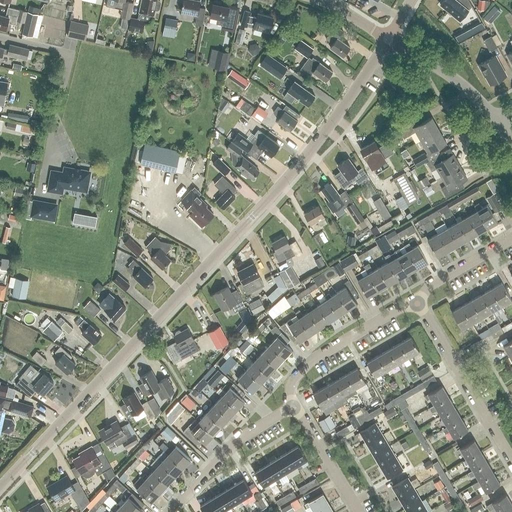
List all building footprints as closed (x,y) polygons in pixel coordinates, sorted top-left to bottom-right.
[(116,0),(114,9),(122,11),(120,18),(122,18),(120,29),(126,30),(129,19),(130,20),(133,4),(124,2),(124,1),(124,0),(116,0)] [(141,0),(139,13),(140,13),(138,20),(145,21),(147,22),(150,20),(151,15),(154,16),(155,10),(157,10),(159,9),(161,3),(159,1),(157,1),(157,0),(141,0)] [(183,0),(181,11),(197,14),(195,25),(202,26),(205,9),(199,8),(200,1),(195,0),(183,0)] [(444,0),(440,5),(460,21),(472,6),(468,0),(444,0)] [(483,0),(479,0),(478,8),(486,10),(488,1),(483,0)] [(218,18),(216,24),(222,25),(222,27),(232,29),(235,17),(227,16),(229,7),(213,4),(210,17),(218,18)] [(10,31),(12,24),(15,25),(16,21),(24,23),(27,12),(19,10),(8,7),(6,17),(0,15),(0,28),(6,30),(10,31)] [(484,19),(490,24),(500,12),(494,7),(484,19)] [(247,27),(248,22),(255,24),(253,28),(269,33),(273,18),(258,13),(256,18),(250,16),(251,13),(245,11),(241,25),(247,27)] [(22,34),(33,37),(38,15),(27,12),(22,34)] [(142,33),(145,21),(138,20),(131,18),(128,30),(142,33)] [(165,20),(163,29),(176,31),(177,22),(165,20)] [(89,25),(71,21),(67,37),(85,41),(89,25)] [(343,57),(350,47),(338,39),(343,32),(332,24),(327,31),(330,34),(326,39),(333,44),(330,48),(343,57)] [(242,45),(246,31),(239,29),(236,43),(242,45)] [(454,36),(458,43),(464,39),(460,32),(454,36)] [(497,48),(491,36),(483,40),(489,52),(497,48)] [(295,49),(307,58),(313,49),(301,41),(295,49)] [(0,62),(2,53),(7,55),(26,60),(29,50),(10,45),(8,50),(3,49),(4,49),(0,47),(0,62)] [(224,70),(228,53),(219,51),(215,68),(224,70)] [(287,69),(267,55),(260,64),(280,78),(287,69)] [(506,76),(495,56),(479,65),(483,73),(484,72),(491,84),(506,76)] [(312,60),(309,58),(301,69),(311,76),(313,73),(325,81),(332,72),(320,62),(320,63),(313,58),(312,60)] [(234,79),(240,83),(243,78),(238,74),(234,79)] [(302,87),(295,82),(288,91),(288,92),(284,97),(291,103),(295,97),(308,106),(315,96),(302,87)] [(241,107),(240,109),(246,113),(251,105),(245,101),(241,107)] [(251,105),(246,113),(251,116),(261,122),(266,116),(256,109),(251,105)] [(278,107),(273,113),(280,117),(277,121),(290,130),(297,120),(295,119),(294,118),(298,113),(288,106),(284,111),(282,110),(278,107)] [(240,109),(239,110),(260,124),(261,122),(251,116),(246,113),(240,109)] [(419,118),(399,129),(405,138),(415,132),(420,141),(439,130),(432,117),(422,123),(419,118)] [(32,128),(8,122),(6,129),(31,134),(32,128)] [(238,133),(232,141),(247,152),(256,159),(263,150),(271,156),(279,145),(266,135),(259,130),(250,141),(238,133)] [(446,143),(439,130),(420,141),(428,154),(437,149),(446,143)] [(215,147),(220,144),(218,139),(218,137),(212,141),(215,147)] [(233,164),(242,172),(241,173),(247,177),(248,176),(249,176),(252,179),(259,171),(255,168),(255,167),(243,156),(242,157),(239,154),(242,150),(231,141),(226,148),(234,154),(231,157),(233,164)] [(385,160),(384,159),(393,153),(387,143),(378,148),(374,141),(361,149),(367,160),(372,168),(385,160)] [(140,163),(175,172),(180,151),(145,142),(140,163)] [(412,160),(417,168),(429,161),(424,153),(412,160)] [(446,159),(443,153),(426,163),(431,172),(437,169),(441,177),(460,167),(453,155),(446,159)] [(224,175),(231,169),(219,157),(212,164),(224,175)] [(358,184),(368,177),(362,168),(358,171),(357,171),(348,158),(338,166),(341,171),(335,175),(334,174),(333,174),(344,189),(345,189),(341,184),(352,176),(358,184)] [(467,179),(460,167),(441,177),(446,186),(441,189),(446,198),(464,188),(460,183),(467,179)] [(88,181),(89,173),(87,172),(88,171),(81,170),(81,171),(65,168),(64,174),(63,174),(63,173),(53,171),(53,172),(52,172),(49,190),(61,192),(62,186),(86,191),(86,188),(88,188),(89,182),(88,181)] [(394,179),(398,187),(408,181),(404,173),(394,179)] [(232,194),(236,189),(222,176),(214,184),(223,193),(216,201),(224,209),(235,197),(232,194)] [(416,181),(420,189),(428,184),(423,176),(416,181)] [(493,193),(498,190),(493,178),(488,181),(493,193)] [(411,180),(409,182),(414,189),(415,192),(417,191),(411,180)] [(321,190),(330,201),(327,204),(333,212),(344,204),(338,196),(339,195),(331,183),(321,190)] [(23,189),(16,187),(14,195),(25,198),(28,187),(24,186),(23,189)] [(423,188),(424,190),(423,190),(427,197),(432,194),(428,188),(427,186),(423,188)] [(470,198),(480,192),(477,188),(467,193),(470,198)] [(419,198),(414,189),(403,196),(408,204),(419,198)] [(203,202),(192,190),(183,199),(193,209),(195,207),(196,208),(190,215),(202,226),(204,223),(204,224),(213,214),(202,203),(203,202)] [(463,202),(470,198),(467,193),(461,197),(463,202)] [(495,213),(502,209),(493,194),(487,198),(495,213)] [(380,197),(373,201),(384,219),(391,215),(380,197)] [(451,203),(453,207),(460,204),(457,199),(451,203)] [(32,215),(53,219),(56,206),(34,202),(32,215)] [(364,219),(353,202),(346,207),(357,224),(364,219)] [(487,228),(497,222),(487,205),(482,208),(480,205),(479,203),(474,206),(477,211),(487,228)] [(441,209),(444,213),(450,209),(448,205),(441,209)] [(317,220),(321,226),(327,223),(323,217),(324,216),(318,206),(305,214),(310,224),(317,220)] [(431,214),(434,219),(440,215),(438,210),(431,214)] [(477,234),(487,228),(477,211),(467,217),(477,234)] [(430,221),(428,216),(421,220),(424,225),(430,221)] [(467,240),(477,234),(467,217),(462,220),(460,216),(455,219),(457,222),(467,240)] [(84,225),(95,227),(97,219),(86,217),(84,225)] [(467,240),(457,222),(448,228),(457,245),(467,240)] [(378,228),(376,226),(370,229),(373,236),(380,232),(378,228)] [(403,236),(410,233),(407,228),(401,232),(403,236)] [(438,234),(448,251),(457,245),(448,228),(447,228),(438,234)] [(328,241),(323,232),(312,238),(317,247),(328,241)] [(391,238),(393,242),(400,238),(397,234),(391,238)] [(438,257),(448,251),(438,234),(427,240),(438,257)] [(392,247),(390,244),(387,239),(385,235),(375,240),(377,245),(380,250),(382,253),(392,247)] [(273,253),(278,262),(285,258),(286,259),(295,255),(290,246),(284,236),(272,243),(276,251),(273,253)] [(355,245),(356,237),(348,236),(347,244),(355,245)] [(160,242),(155,237),(146,247),(154,254),(150,258),(162,269),(170,260),(165,255),(166,253),(169,250),(169,245),(170,245),(170,244),(160,242)] [(142,250),(129,238),(124,244),(137,256),(142,250)] [(404,246),(407,251),(417,269),(427,263),(417,245),(412,248),(409,243),(404,246)] [(374,253),(380,250),(377,245),(371,249),(374,253)] [(407,274),(417,269),(407,251),(402,254),(399,249),(394,251),(397,257),(407,274)] [(361,254),(364,259),(370,255),(368,251),(361,254)] [(359,264),(352,254),(340,261),(346,272),(359,264)] [(397,280),(407,274),(397,257),(392,260),(389,254),(384,257),(387,263),(397,280)] [(321,257),(315,261),(319,268),(325,265),(321,257)] [(142,268),(137,263),(133,260),(128,265),(137,273),(133,276),(145,287),(153,278),(142,267),(142,268)] [(333,266),(339,276),(344,273),(338,263),(333,266)] [(387,263),(378,268),(387,286),(397,280),(387,263)] [(363,267),(368,274),(378,292),(387,286),(378,268),(373,271),(368,264),(363,267)] [(238,272),(241,279),(239,280),(247,294),(264,285),(256,271),(257,270),(256,269),(255,269),(253,265),(238,272)] [(279,272),(289,288),(300,282),(290,266),(289,267),(279,272)] [(322,273),(327,280),(337,274),(332,267),(322,273)] [(368,297),(378,292),(368,274),(363,277),(360,272),(355,275),(368,297)] [(318,287),(327,280),(322,273),(313,279),(318,287)] [(118,274),(112,281),(124,292),(130,284),(118,274)] [(9,287),(13,288),(12,296),(26,299),(29,281),(11,277),(9,287)] [(336,293),(347,310),(357,303),(354,299),(358,296),(348,281),(343,284),(345,287),(336,293)] [(312,291),(318,288),(315,283),(309,287),(312,291)] [(502,283),(491,289),(502,306),(511,300),(502,283)] [(233,297),(227,287),(214,294),(223,310),(231,306),(235,313),(246,307),(239,294),(233,297)] [(303,297),(309,293),(306,289),(300,293),(303,297)] [(502,306),(491,289),(482,294),(492,312),(502,306)] [(117,301),(112,297),(108,293),(99,304),(107,312),(115,320),(126,308),(117,301)] [(338,316),(347,310),(336,293),(331,297),(329,293),(324,296),(327,300),(338,316)] [(482,294),(472,300),(482,318),(487,314),(489,318),(493,315),(491,312),(492,312),(482,294)] [(300,300),(296,295),(290,299),(293,304),(300,300)] [(83,308),(94,317),(101,310),(90,300),(83,308)] [(260,300),(248,306),(252,315),(264,309),(260,300)] [(327,300),(317,306),(328,323),(338,316),(327,300)] [(482,318),(472,300),(462,306),(472,323),(482,318)] [(280,312),(290,306),(287,301),(277,308),(280,312)] [(319,329),(328,323),(317,306),(312,309),(311,307),(307,310),(308,312),(319,329)] [(462,329),(472,323),(462,306),(452,312),(462,329)] [(244,320),(237,328),(242,333),(251,323),(253,322),(247,309),(240,312),(244,320)] [(299,318),(298,319),(309,335),(319,329),(308,312),(302,316),(299,311),(295,313),(299,318)] [(69,333),(73,328),(61,317),(57,322),(69,333)] [(78,326),(80,324),(83,320),(80,317),(75,323),(78,326)] [(47,318),(41,324),(45,328),(43,330),(54,341),(63,331),(52,321),(51,322),(47,318)] [(84,319),(80,324),(85,330),(82,333),(93,344),(101,335),(90,324),(90,325),(84,319)] [(300,342),(309,335),(298,319),(293,322),(291,319),(280,326),(291,339),(296,336),(300,342)] [(261,333),(266,327),(262,323),(257,329),(261,333)] [(504,333),(510,329),(508,325),(501,329),(504,333)] [(219,326),(208,333),(217,349),(228,343),(219,326)] [(172,344),(165,348),(174,363),(192,353),(187,344),(194,340),(188,328),(181,332),(180,331),(179,331),(176,332),(176,334),(176,335),(174,336),(178,343),(173,345),(172,344)] [(494,339),(500,335),(498,330),(491,334),(494,339)] [(251,344),(258,336),(254,332),(247,340),(251,344)] [(490,340),(488,336),(481,340),(483,345),(490,340)] [(277,337),(269,345),(284,359),(292,350),(277,337)] [(415,360),(412,355),(419,351),(411,337),(400,343),(408,358),(410,362),(415,360)] [(511,339),(503,345),(510,357),(511,355),(511,339)] [(247,340),(239,349),(243,352),(251,344),(247,340)] [(400,343),(389,350),(397,364),(408,358),(400,343)] [(284,359),(269,345),(261,354),(276,367),(284,359)] [(55,352),(60,357),(55,363),(67,373),(75,364),(69,359),(71,357),(72,357),(60,347),(55,352)] [(389,350),(378,356),(386,370),(390,377),(394,374),(392,370),(393,370),(392,367),(397,364),(389,350)] [(31,357),(41,366),(47,360),(37,351),(31,357)] [(268,376),(276,367),(261,354),(253,362),(268,376)] [(378,356),(367,362),(375,377),(386,370),(378,356)] [(231,357),(226,363),(230,367),(235,361),(231,357)] [(260,384),(268,376),(253,362),(246,370),(260,384)] [(357,368),(346,374),(354,389),(366,382),(357,368)] [(419,373),(422,379),(431,374),(427,368),(419,373)] [(43,395),(54,383),(39,370),(26,385),(20,380),(16,384),(30,397),(37,389),(43,395)] [(253,393),(260,384),(246,370),(238,379),(253,393)] [(158,383),(151,371),(140,377),(143,383),(139,385),(145,396),(156,389),(162,400),(174,392),(166,378),(158,383)] [(357,393),(354,389),(346,374),(335,381),(343,395),(346,399),(357,393)] [(434,376),(424,382),(427,387),(436,381),(434,376)] [(341,406),(339,402),(337,399),(343,395),(335,381),(324,387),(333,402),(336,409),(341,406)] [(415,394),(427,387),(424,382),(412,389),(415,394)] [(204,387),(199,383),(195,387),(200,391),(204,387)] [(217,391),(222,396),(236,410),(244,401),(241,399),(245,394),(233,384),(225,393),(220,388),(217,391)] [(428,394),(434,405),(449,397),(442,386),(428,394)] [(326,405),(333,402),(324,387),(313,394),(325,414),(329,411),(328,409),(326,405)] [(195,397),(199,393),(195,389),(191,393),(195,397)] [(404,400),(415,394),(412,389),(401,395),(404,400)] [(125,403),(120,406),(127,418),(132,415),(143,409),(149,419),(155,415),(147,401),(141,405),(134,393),(123,399),(125,403)] [(404,400),(401,395),(384,405),(387,410),(404,400)] [(229,418),(236,410),(222,396),(214,405),(229,418)] [(4,418),(6,410),(30,417),(34,407),(10,399),(0,397),(0,435),(1,431),(9,433),(13,430),(15,424),(12,419),(4,418)] [(191,402),(186,397),(181,403),(186,408),(191,402)] [(437,410),(441,416),(455,408),(449,397),(434,405),(429,408),(432,413),(437,410)] [(229,418),(214,405),(207,413),(221,427),(229,418)] [(380,407),(380,408),(369,414),(372,418),(383,412),(380,407)] [(412,418),(406,407),(401,410),(407,421),(412,418)] [(441,416),(447,427),(461,418),(455,408),(441,416)] [(178,416),(171,410),(166,415),(168,422),(171,424),(178,416)] [(388,410),(383,413),(387,419),(392,416),(388,410)] [(221,427),(207,413),(202,418),(199,415),(195,419),(198,422),(199,421),(213,435),(221,427)] [(358,420),(357,421),(353,413),(347,416),(354,429),(361,425),(358,420)] [(361,425),(372,418),(369,414),(358,420),(361,425)] [(329,417),(319,423),(325,433),(335,427),(329,417)] [(407,421),(413,432),(418,429),(412,418),(407,421)] [(447,427),(444,429),(446,434),(450,432),(454,438),(468,430),(461,418),(447,427)] [(205,444),(213,435),(199,421),(198,422),(195,426),(192,423),(183,432),(195,443),(200,438),(205,444)] [(132,436),(125,425),(120,428),(117,422),(100,431),(107,444),(115,439),(118,444),(122,442),(126,448),(138,442),(134,435),(132,436)] [(360,432),(367,444),(383,435),(375,423),(360,432)] [(336,433),(339,438),(350,431),(347,426),(336,433)] [(171,441),(176,435),(167,427),(162,433),(171,441)] [(413,432),(420,442),(424,439),(418,429),(413,432)] [(367,444),(373,455),(389,445),(383,435),(367,444)] [(431,451),(424,439),(420,442),(426,454),(431,451)] [(474,440),(460,448),(466,460),(481,451),(474,440)] [(142,447),(145,450),(151,455),(155,450),(147,442),(142,447)] [(406,442),(401,445),(404,450),(409,447),(406,442)] [(395,457),(389,445),(373,455),(380,466),(395,457)] [(168,455),(182,469),(190,460),(176,446),(172,451),(168,448),(165,452),(168,455)] [(287,452),(296,466),(297,470),(302,467),(300,464),(307,460),(298,446),(287,452)] [(111,467),(103,454),(97,457),(91,447),(83,451),(85,453),(73,460),(77,466),(71,469),(71,468),(76,477),(81,474),(82,473),(83,475),(85,477),(87,477),(89,477),(92,475),(94,473),(94,471),(94,469),(93,467),(98,465),(102,472),(105,471),(111,467)] [(134,455),(138,458),(145,450),(142,447),(134,455)] [(487,462),(481,451),(466,460),(473,471),(487,462)] [(285,473),(296,466),(287,452),(276,459),(285,473)] [(168,455),(160,463),(175,477),(182,469),(168,455)] [(395,457),(380,466),(387,479),(403,469),(395,457)] [(136,467),(141,462),(138,458),(133,464),(136,467)] [(285,473),(276,459),(266,465),(274,480),(277,484),(282,481),(279,477),(285,473)] [(429,460),(423,464),(426,469),(433,465),(429,460)] [(433,465),(439,476),(444,473),(438,462),(433,465)] [(493,473),(487,462),(473,471),(473,472),(475,475),(479,481),(479,482),(493,473)] [(149,469),(152,472),(167,485),(175,477),(160,463),(156,468),(153,465),(149,469)] [(268,484),(274,480),(266,465),(254,472),(266,490),(270,487),(268,484)] [(128,476),(134,470),(130,466),(124,473),(128,476)] [(145,480),(144,480),(159,494),(167,485),(152,472),(148,476),(145,473),(142,477),(145,480)] [(439,476),(445,485),(450,483),(444,473),(439,476)] [(493,473),(479,482),(479,481),(472,485),(475,490),(482,486),(486,493),(500,484),(493,473)] [(78,482),(72,486),(66,476),(47,487),(56,501),(70,493),(75,501),(81,511),(89,503),(78,482)] [(392,487),(399,498),(414,489),(408,478),(392,487)] [(252,493),(243,479),(232,486),(241,500),(243,505),(248,502),(245,497),(252,493)] [(315,479),(306,484),(308,489),(318,483),(315,479)] [(126,488),(117,480),(106,493),(110,496),(117,488),(122,493),(126,488)] [(151,502),(159,494),(144,480),(140,485),(138,482),(134,486),(151,502)] [(440,480),(435,483),(439,490),(444,487),(440,480)] [(445,485),(452,497),(457,494),(450,483),(445,485)] [(308,489),(306,484),(303,486),(298,488),(301,493),(308,489)] [(241,500),(232,486),(222,492),(230,507),(232,510),(237,508),(235,504),(241,500)] [(98,501),(106,493),(102,489),(94,497),(98,501)] [(399,498),(405,509),(421,500),(414,489),(399,498)] [(263,497),(259,491),(253,495),(256,501),(254,502),(259,511),(260,511),(269,506),(263,497)] [(446,491),(440,494),(444,500),(449,497),(446,491)] [(221,511),(230,507),(222,492),(211,499),(218,511),(221,511)] [(293,492),(284,497),(287,502),(296,497),(293,492)] [(106,493),(98,501),(102,504),(110,496),(106,493)] [(124,502),(121,499),(118,503),(121,506),(120,506),(126,511),(142,511),(143,511),(141,509),(145,505),(132,493),(124,502)] [(311,506),(314,511),(328,504),(322,493),(304,504),(306,508),(311,506)] [(471,506),(483,499),(480,493),(468,500),(471,506)] [(463,505),(457,494),(452,497),(459,508),(463,505)] [(500,511),(511,505),(511,504),(506,494),(486,506),(489,511),(495,508),(497,511),(500,511)] [(98,501),(94,497),(89,503),(87,506),(90,509),(93,506),(98,501)] [(287,502),(284,497),(276,502),(278,507),(287,502)] [(218,511),(211,499),(200,506),(203,511),(218,511)] [(427,511),(421,500),(405,509),(406,511),(427,511)] [(97,510),(102,504),(98,501),(93,506),(97,510)] [(26,511),(50,511),(49,510),(45,511),(43,511),(38,503),(32,507),(33,508),(26,511)] [(282,511),(291,511),(295,510),(291,503),(281,509),(282,511)] [(469,510),(470,511),(479,511),(485,509),(481,503),(469,510)]
